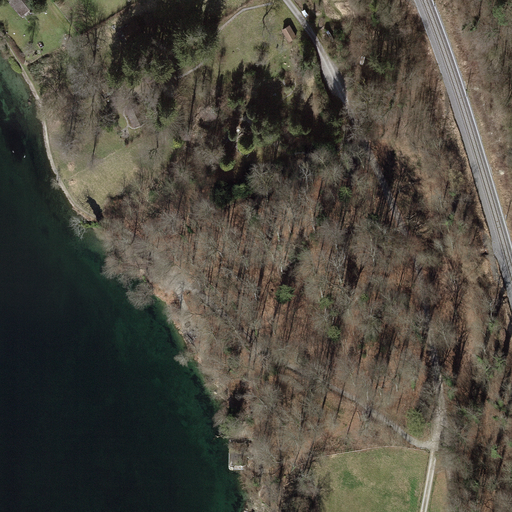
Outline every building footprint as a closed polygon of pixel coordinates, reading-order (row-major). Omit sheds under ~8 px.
[(31,7),(25,0),(6,0),(19,16),(31,7)] [(140,20),(124,24),(128,39),(144,35),(140,20)] [(291,24),(284,29),(291,41),(299,36),(291,24)] [(153,124),(145,104),(128,111),(137,131),(153,124)] [(231,446),(230,469),(247,469),(248,459),(249,460),(252,460),(252,455),(250,455),(248,455),(248,446),(231,446)]
